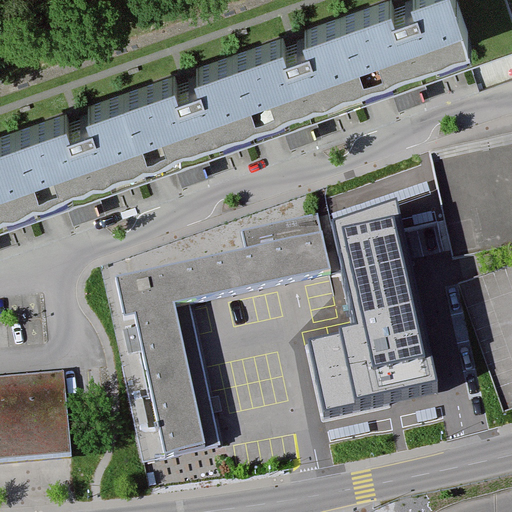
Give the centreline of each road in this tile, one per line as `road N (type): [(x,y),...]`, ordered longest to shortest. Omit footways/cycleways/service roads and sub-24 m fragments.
road 1 (residential): [(511,101),(89,255),(53,278),(0,282)]
road 2 (tertiary): [(249,511),(511,452)]
